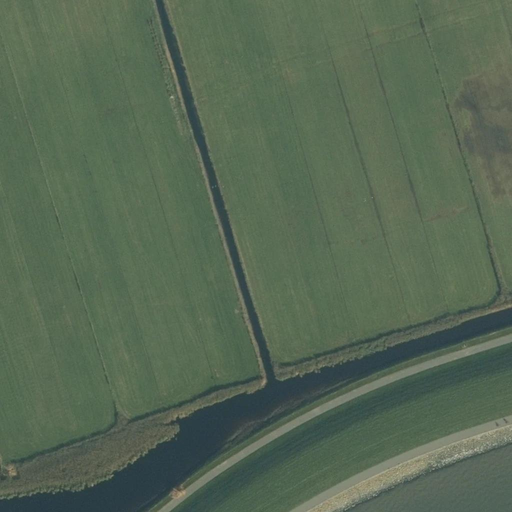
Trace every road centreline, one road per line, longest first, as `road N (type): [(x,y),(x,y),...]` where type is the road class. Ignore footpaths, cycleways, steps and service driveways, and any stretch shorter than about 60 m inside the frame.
road 1 (unclassified): [(172,511),(256,451),(339,406),(511,343)]
road 2 (unclassified): [(317,511),(384,475),(511,428)]
